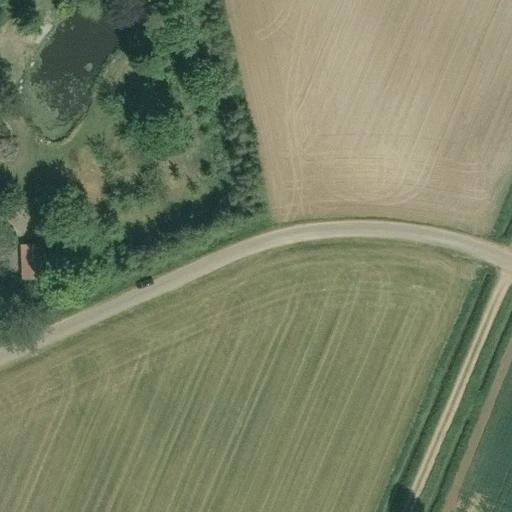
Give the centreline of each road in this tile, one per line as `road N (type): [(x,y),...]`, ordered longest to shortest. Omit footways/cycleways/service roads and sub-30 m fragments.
road 1 (residential): [(511,261),(368,228),(281,234),(0,358)]
road 2 (track): [(408,511),(511,267)]
